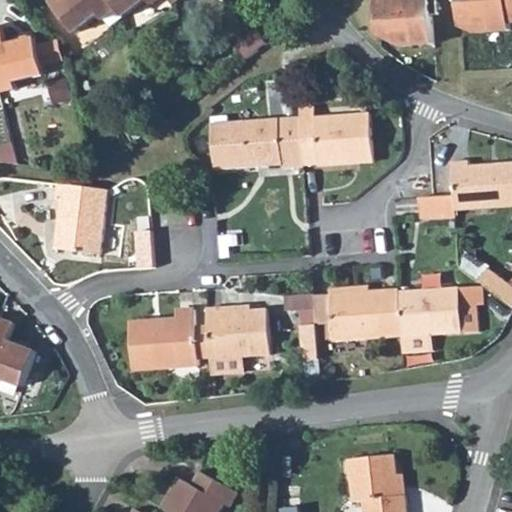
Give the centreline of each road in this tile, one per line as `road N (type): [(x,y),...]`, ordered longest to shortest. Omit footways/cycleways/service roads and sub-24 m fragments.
road 1 (residential): [(96,443),(482,392)]
road 2 (residential): [(54,312),(101,288),(177,277),(177,243)]
road 3 (residential): [(344,232),(413,162),(424,98)]
road 4 (residential): [(324,0),(362,52),(424,98)]
road 5 (residential): [(54,312),(89,382),(96,443)]
road 6 (residential): [(472,511),(491,431),(482,392)]
